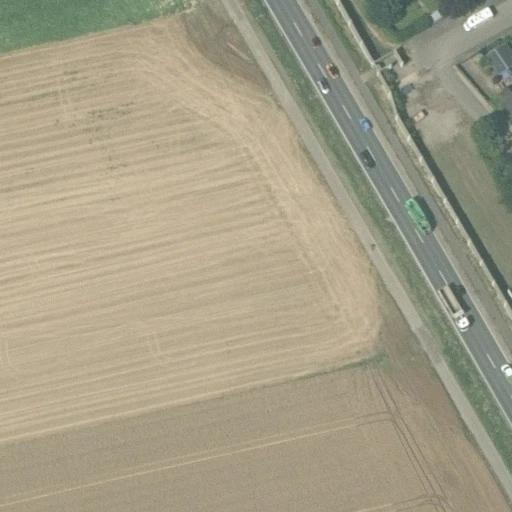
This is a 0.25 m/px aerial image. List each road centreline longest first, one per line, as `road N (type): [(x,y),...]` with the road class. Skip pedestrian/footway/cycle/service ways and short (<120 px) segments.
road 1 (track): [(511,487),(229,0)]
road 2 (secondary): [(511,398),(280,0)]
